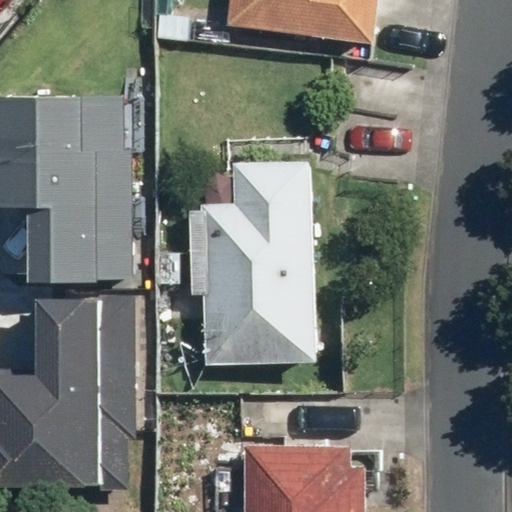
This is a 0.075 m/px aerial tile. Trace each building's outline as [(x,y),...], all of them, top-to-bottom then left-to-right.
[(233,0),(231,22),(368,39),(373,0),(233,0)] [(143,274),(147,90),(1,86),(0,112),(0,140),(8,141),(7,198),(21,198),(20,272),(143,274)] [(338,361),(324,153),(247,157),(250,203),(200,206),(205,287),(219,286),(224,368),(338,361)] [(147,292),(56,289),(52,369),(14,367),(11,438),(32,439),(31,482),(139,486),(147,292)] [(216,511),(377,511),(379,457),(370,457),(370,441),(320,439),(321,420),(292,419),(291,437),(261,436),(260,465),(219,463),(216,511)]
